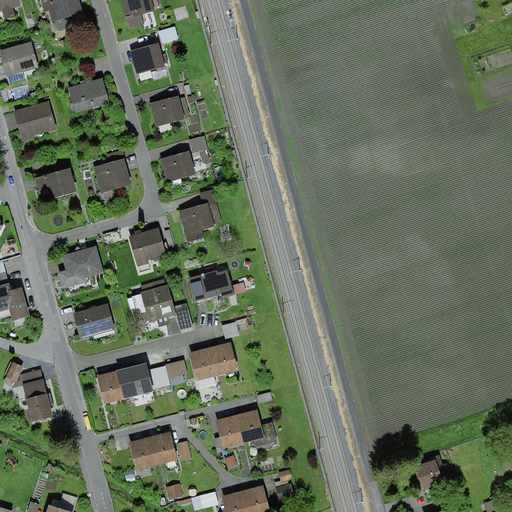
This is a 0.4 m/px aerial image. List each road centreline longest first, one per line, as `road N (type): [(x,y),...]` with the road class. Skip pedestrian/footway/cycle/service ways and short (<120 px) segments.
road 1 (track): [(244,0),(375,491)]
road 2 (residential): [(99,0),(153,204),(141,217),(33,245)]
road 3 (residential): [(106,511),(64,352)]
